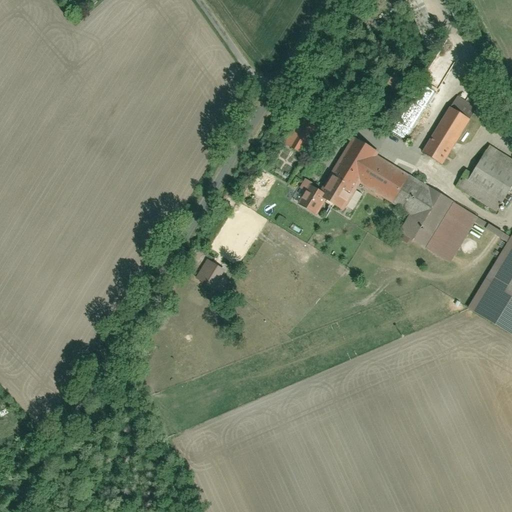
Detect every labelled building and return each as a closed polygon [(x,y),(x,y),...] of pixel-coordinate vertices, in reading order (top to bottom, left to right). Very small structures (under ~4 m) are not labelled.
[(421,0),(406,0),(421,37),(434,32),(421,0)] [(413,83),(394,74),(388,85),(407,95),(413,83)] [(459,97),(452,110),(468,120),(476,107),(459,97)] [(452,110),(445,106),(418,152),(441,166),(468,120),(452,110)] [(317,127),(305,120),(290,147),(302,154),(317,127)] [(357,182),(391,202),(407,174),(350,141),(318,196),(326,201),(340,209),(357,182)] [(511,184),(511,160),(486,145),(469,174),(465,171),(455,188),(496,212),(511,184)] [(391,202),(409,213),(426,185),(407,174),(391,202)] [(450,261),(477,215),(426,185),(409,213),(399,231),(450,261)] [(315,219),(326,201),(318,196),(305,189),(294,206),(315,219)] [(490,230),(493,224),(482,218),(479,224),(490,230)] [(511,335),(511,232),(466,309),(511,335)]
